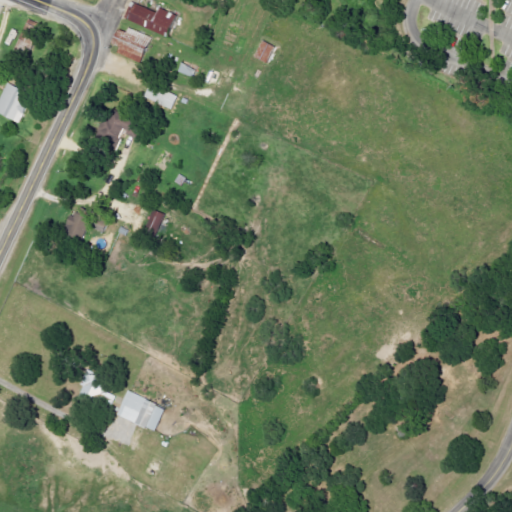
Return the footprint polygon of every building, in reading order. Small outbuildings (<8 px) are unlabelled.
[(126,20),(165,37),(175,15),(158,7),(156,13),(134,3),(126,20)] [(32,56),(42,30),(29,25),(23,43),(20,41),(17,51),(32,56)] [(117,53),(141,63),(151,37),(128,28),(126,33),(116,29),(110,44),(119,47),(117,53)] [(269,63),(275,47),(261,41),(255,58),(269,63)] [(196,65),(181,61),(179,73),(193,76),(196,65)] [(0,114),(21,123),(30,102),(22,98),(25,91),(7,83),(0,99),(0,114)] [(144,97),(172,110),(178,96),(150,83),(144,97)] [(144,123),(115,110),(100,143),(116,150),(124,133),(137,138),(144,123)] [(67,220),(62,233),(82,241),(88,226),(103,232),(109,219),(79,207),(73,222),(67,220)] [(156,237),(166,215),(155,210),(145,232),(156,237)] [(112,392),(100,393),(99,377),(81,377),(82,403),(113,402),(112,392)] [(117,417),(156,430),(165,405),(126,392),(117,417)]
